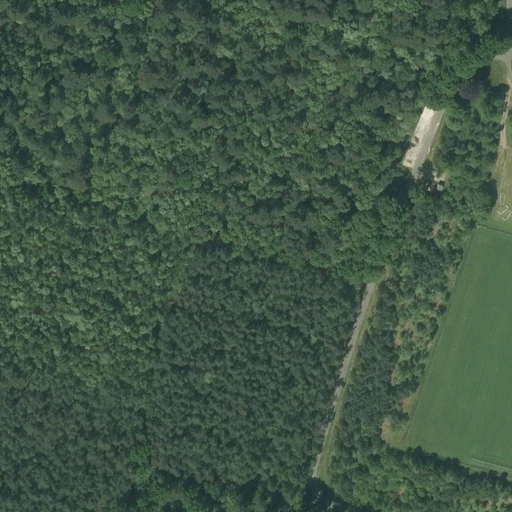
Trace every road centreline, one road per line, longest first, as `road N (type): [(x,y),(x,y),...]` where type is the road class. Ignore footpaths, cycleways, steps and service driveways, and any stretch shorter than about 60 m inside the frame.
road 1 (unclassified): [(352,511),(318,497),(312,472),(365,299),(459,66),(472,56),(510,52)]
road 2 (track): [(281,511),(270,488),(0,411)]
